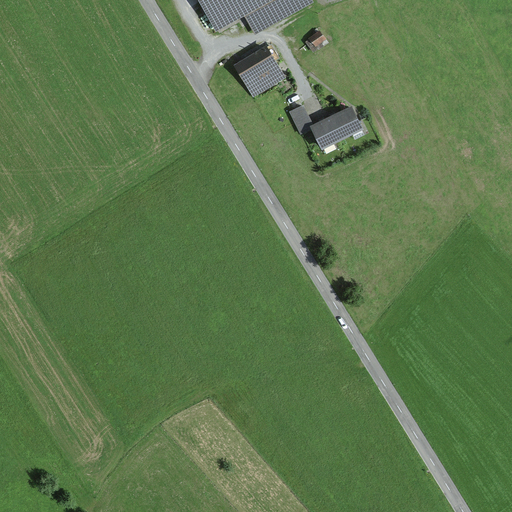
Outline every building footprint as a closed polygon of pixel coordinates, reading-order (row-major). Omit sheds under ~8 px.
[(205,0),(219,24),(247,10),(263,0),(205,0)] [(312,3),(310,0),(267,0),(247,10),(257,31),(312,3)] [(318,37),(309,44),(315,53),(325,45),(318,37)] [(284,77),(270,52),(240,68),(253,93),(284,77)] [(293,107),(302,129),(313,125),(303,103),(293,107)] [(362,126),(352,106),(332,115),(342,136),(362,126)] [(342,136),(332,115),(313,125),(322,146),(342,136)]
